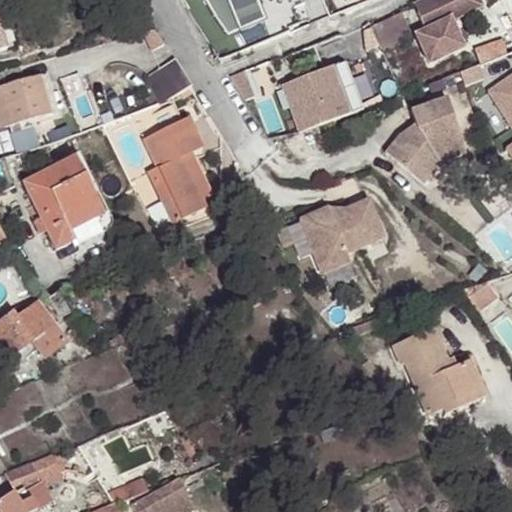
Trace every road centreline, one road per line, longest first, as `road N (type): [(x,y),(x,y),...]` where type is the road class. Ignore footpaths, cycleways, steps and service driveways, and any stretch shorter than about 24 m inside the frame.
road 1 (residential): [(249,142),(162,0)]
road 2 (unknown): [(186,38),(51,68)]
